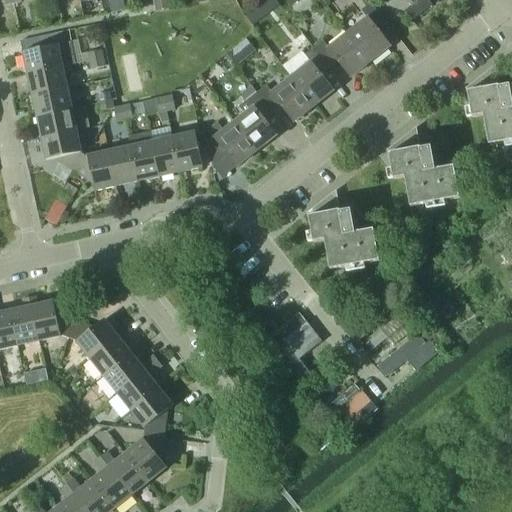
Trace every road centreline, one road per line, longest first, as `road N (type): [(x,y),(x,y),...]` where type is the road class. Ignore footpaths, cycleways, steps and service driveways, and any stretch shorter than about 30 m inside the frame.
road 1 (residential): [(241,213),(504,6)]
road 2 (residential): [(105,243),(221,394),(211,507),(202,511)]
road 3 (residential): [(367,375),(241,213)]
road 4 (residential): [(34,259),(0,95)]
road 5 (residential): [(105,243),(241,213)]
